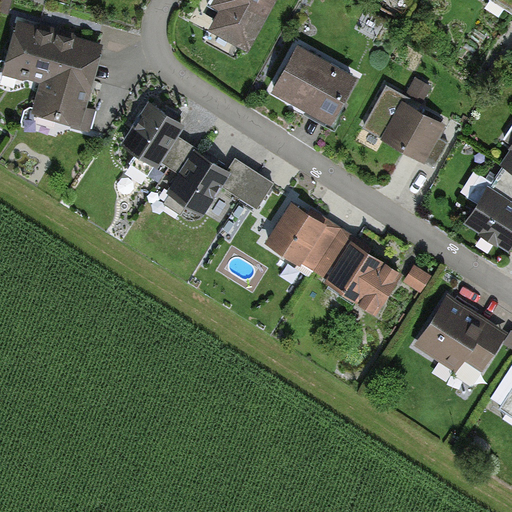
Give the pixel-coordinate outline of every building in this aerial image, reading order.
[(242,53),(269,0),(207,0),(193,28),(242,53)] [(511,0),(484,0),(511,16),(511,13),(511,0)] [(98,40),(8,21),(0,56),(0,74),(40,83),(98,40)] [(98,40),(40,83),(33,118),(80,128),(98,40)] [(287,46),(263,95),(324,124),(347,75),(287,46)] [(396,102),(377,137),(424,163),(444,128),(396,102)] [(178,129),(155,115),(132,150),(172,175),(188,150),(172,139),(178,129)] [(511,145),(500,163),(511,170),(511,145)] [(218,168),(188,150),(172,175),(159,195),(200,221),(219,190),(254,212),(272,184),(226,155),(218,168)] [(511,245),(511,200),(488,185),(464,222),(509,250),(511,245)] [(260,244),(314,278),(342,235),(288,200),(260,244)] [(314,278),(368,312),(395,269),(342,235),(314,278)] [(502,335),(444,298),(413,345),(472,382),(502,335)]
